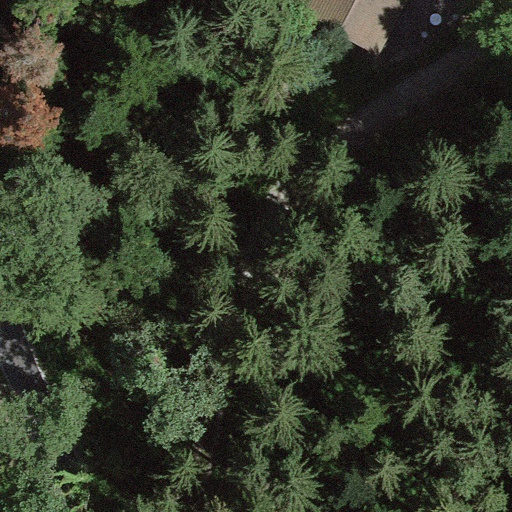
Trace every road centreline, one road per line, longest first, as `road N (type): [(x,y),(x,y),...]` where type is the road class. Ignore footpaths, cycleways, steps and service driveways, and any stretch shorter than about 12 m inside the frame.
road 1 (track): [(189,511),(223,350),(259,250),(297,187),(349,132),(511,16)]
road 2 (residential): [(0,330),(74,511)]
